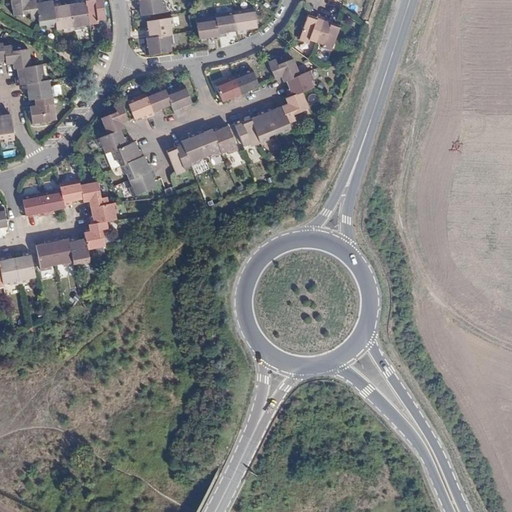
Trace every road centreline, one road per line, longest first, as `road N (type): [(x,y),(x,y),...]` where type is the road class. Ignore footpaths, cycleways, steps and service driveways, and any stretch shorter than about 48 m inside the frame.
road 1 (track): [(390,60),(420,96),(398,214),(421,272),(454,318),(511,345)]
road 2 (secondary): [(466,511),(432,438),(376,353),(368,320)]
road 3 (secondary): [(324,364),(355,378),(407,428),(450,511)]
road 4 (tertiary): [(410,0),(358,156)]
road 5 (secondary): [(302,237),(269,248),(245,280),(244,320),(262,349)]
road 6 (residential): [(36,164),(86,115),(117,65)]
road 7 (residential): [(296,0),(256,42),(193,60)]
